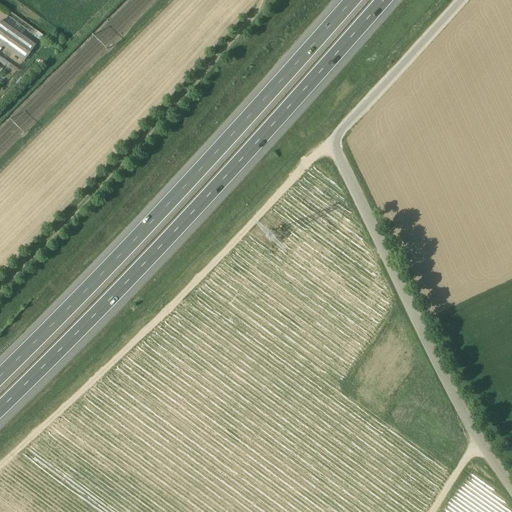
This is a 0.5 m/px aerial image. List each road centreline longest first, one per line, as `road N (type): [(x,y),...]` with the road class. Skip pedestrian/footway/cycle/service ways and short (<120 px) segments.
road 1 (unclassified): [(511,493),(351,197),(333,145),(462,0)]
road 2 (motorway): [(0,409),(385,0)]
road 3 (motorway): [(353,0),(0,374)]
road 4 (track): [(333,145),(0,470)]
road 5 (track): [(265,0),(0,292)]
